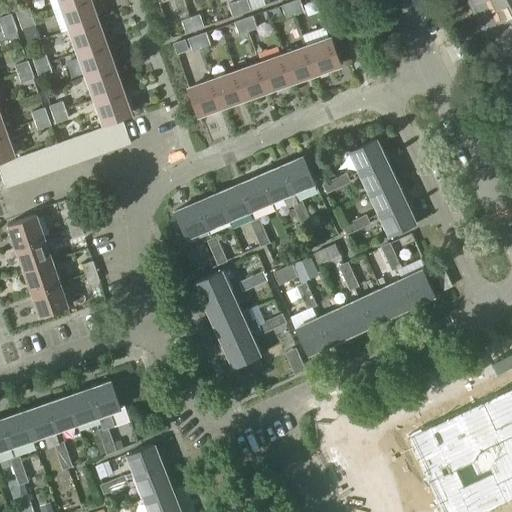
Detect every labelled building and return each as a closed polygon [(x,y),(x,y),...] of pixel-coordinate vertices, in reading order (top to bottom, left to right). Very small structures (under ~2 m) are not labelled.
[(71,30),(97,21),(89,0),(81,0),(62,6),(71,30)] [(242,0),(238,2),(242,14),(251,11),(246,0),(242,0)] [(299,0),(291,3),(295,15),(304,12),(299,0)] [(233,17),(242,14),(238,2),(229,5),(233,17)] [(287,18),(295,15),(291,3),(283,6),(287,18)] [(16,12),(19,21),(32,17),(29,8),(16,12)] [(0,22),(2,28),(14,23),(11,15),(0,18),(0,22)] [(191,18),(195,31),(204,28),(199,15),(191,18)] [(19,21),(28,45),(40,40),(35,26),(32,17),(19,21)] [(244,20),(249,32),(257,29),(253,17),(244,20)] [(187,34),(195,31),(191,18),(182,21),(187,34)] [(240,35),(249,32),(244,20),(236,23),(240,35)] [(97,21),(71,30),(79,53),(105,45),(97,21)] [(14,23),(2,28),(5,36),(17,32),(14,23)] [(197,36),(202,49),(210,46),(206,33),(197,36)] [(193,52),(202,49),(197,36),(189,39),(193,52)] [(306,46),(316,73),(340,65),(330,37),(306,46)] [(177,53),(189,49),(185,39),(174,43),(177,53)] [(87,77),(113,68),(105,45),(79,53),(87,77)] [(283,54),(293,82),(316,73),(306,46),(283,54)] [(269,90),(293,82),(283,54),(259,63),(269,90)] [(36,68),(48,64),(45,55),(33,59),(36,68)] [(18,75),(30,70),(27,62),(15,66),(18,75)] [(236,71),(246,98),(269,90),(259,63),(236,71)] [(48,64),(36,68),(39,77),(51,72),(48,64)] [(113,68),(87,77),(95,101),(122,92),(113,68)] [(30,70),(18,75),(21,83),(33,79),(30,70)] [(223,107),(246,98),(236,71),(213,79),(223,107)] [(199,115),(223,107),(213,79),(189,88),(199,115)] [(122,92),(95,101),(104,124),(130,115),(122,92)] [(53,115),(65,111),(62,102),(50,107),(53,115)] [(35,121),(47,117),(44,109),(32,113),(35,121)] [(65,111),(53,115),(56,124),(68,119),(65,111)] [(47,117),(35,121),(38,130),(50,126),(47,117)] [(110,126),(118,149),(130,145),(122,122),(110,126)] [(106,154),(118,149),(110,126),(98,131),(106,154)] [(86,135),(94,158),(106,154),(98,131),(86,135)] [(4,132),(0,133),(0,160),(13,156),(4,132)] [(82,162),(94,158),(86,135),(74,139),(82,162)] [(71,166),(82,162),(74,139),(63,143),(71,166)] [(359,172),(385,160),(375,139),(349,151),(359,172)] [(45,149),(54,172),(65,168),(57,145),(45,149)] [(33,154),(42,176),(54,172),(45,149),(33,154)] [(30,180),(42,176),(33,154),(22,158),(30,180)] [(282,166),(293,192),(315,183),(303,157),(282,166)] [(10,162),(18,185),(30,180),(22,158),(10,162)] [(385,160),(359,172),(369,193),(395,181),(385,160)] [(0,171),(6,189),(18,185),(10,162),(0,165),(0,171)] [(298,203),(293,192),(282,166),(260,175),(272,201),(283,197),(288,208),(294,205),(298,203)] [(334,180),(338,188),(350,182),(346,174),(334,180)] [(250,211),(272,201),(260,175),(239,184),(250,211)] [(327,193),(338,188),(334,180),(323,185),(327,193)] [(379,215),(405,202),(395,181),(369,193),(379,215)] [(218,193),(229,220),(250,211),(239,184),(218,193)] [(208,229),(229,220),(218,193),(197,202),(208,229)] [(186,238),(208,229),(197,202),(175,211),(186,238)] [(299,217),(307,213),(302,202),(298,203),(294,205),(299,217)] [(405,202),(379,215),(389,236),(415,224),(405,202)] [(307,213),(299,217),(303,228),(312,225),(307,213)] [(16,248),(45,238),(36,215),(8,225),(16,248)] [(70,229),(81,226),(77,216),(66,220),(70,229)] [(354,222),(358,229),(369,224),(366,216),(354,222)] [(256,235),(264,231),(260,219),(251,223),(256,235)] [(347,234),(358,229),(354,222),(343,227),(347,234)] [(81,226),(70,229),(73,239),(84,235),(81,226)] [(264,231),(256,235),(261,246),(269,243),(264,231)] [(24,271),(52,261),(45,238),(16,248),(24,271)] [(213,253),(222,250),(217,238),(209,241),(213,253)] [(387,259),(396,255),(391,244),(382,248),(387,259)] [(318,264),(339,254),(335,245),(314,254),(318,264)] [(222,250),(213,253),(218,264),(227,261),(222,250)] [(396,255),(387,259),(393,271),(401,267),(396,255)] [(52,261),(24,271),(31,293),(60,283),(52,261)] [(85,275),(96,271),(93,261),(82,265),(85,275)] [(345,278),(354,274),(348,263),(340,267),(345,278)] [(455,284),(445,263),(434,268),(444,289),(455,284)] [(275,274),(280,285),(297,277),(292,266),(275,274)] [(402,279),(414,305),(435,295),(422,269),(402,279)] [(201,297),(204,303),(230,292),(221,270),(195,282),(201,297)] [(96,271),(85,275),(89,285),(100,281),(96,271)] [(252,277),(256,285),(267,280),(263,272),(252,277)] [(354,274),(345,278),(351,290),(359,286),(354,274)] [(244,291),(256,285),(252,277),(241,282),(244,291)] [(381,289),(393,315),(414,305),(402,279),(381,289)] [(60,283),(31,293),(39,316),(44,315),(44,318),(54,314),(53,312),(68,306),(60,283)] [(303,298),(311,294),(306,283),(298,286),(303,298)] [(372,325),(393,315),(381,289),(360,299),(372,325)] [(209,313),(214,325),(240,313),(230,292),(204,303),(209,313)] [(311,294),(303,298),(308,309),(317,305),(311,294)] [(339,309),(351,335),(372,325),(360,299),(339,309)] [(221,340),(224,346),(250,334),(250,335),(262,330),(260,325),(257,319),(253,321),(248,309),(240,313),(214,325),(221,340)] [(330,345),(351,335),(339,309),(318,319),(330,345)] [(271,320),(275,328),(286,322),(282,314),(271,320)] [(307,355),(330,345),(318,319),(295,329),(307,355)] [(264,333),(275,328),(271,320),(260,325),(262,330),(264,333)] [(260,356),(250,335),(250,334),(224,346),(233,368),(260,356)] [(103,429),(107,428),(114,426),(109,413),(121,409),(111,382),(97,387),(89,389),(99,416),(103,429)] [(511,385),(406,435),(442,511),(486,511),(511,500),(511,385)] [(77,424),(99,416),(89,389),(81,392),(67,397),(77,424)] [(53,401),(45,404),(55,431),(77,424),(67,397),(53,401)] [(59,444),(54,431),(55,431),(45,404),(23,412),(33,439),(43,435),(48,449),(54,447),(53,445),(59,444)] [(1,419),(11,446),(33,439),(23,412),(9,417),(1,419)] [(0,449),(11,446),(1,419),(0,419),(0,449)] [(103,444),(111,441),(107,428),(103,429),(99,431),(103,444)] [(111,441),(103,444),(107,455),(115,452),(111,441)] [(53,445),(54,447),(58,459),(68,455),(63,442),(59,444),(53,445)] [(135,478),(162,467),(153,445),(127,455),(135,478)] [(92,458),(98,456),(99,451),(94,446),(89,448),(88,454),(92,458)] [(68,455),(58,459),(62,471),(72,467),(68,455)] [(10,460),(15,473),(24,470),(20,457),(10,460)] [(94,467),(99,478),(106,476),(102,464),(94,467)] [(144,499),(171,488),(162,467),(135,478),(144,499)] [(24,470),(15,473),(19,485),(29,482),(24,470)] [(112,481),(116,490),(128,485),(124,476),(112,481)] [(103,495),(116,490),(112,481),(100,485),(103,495)] [(171,488),(144,499),(149,511),(173,511),(179,510),(171,488)]
